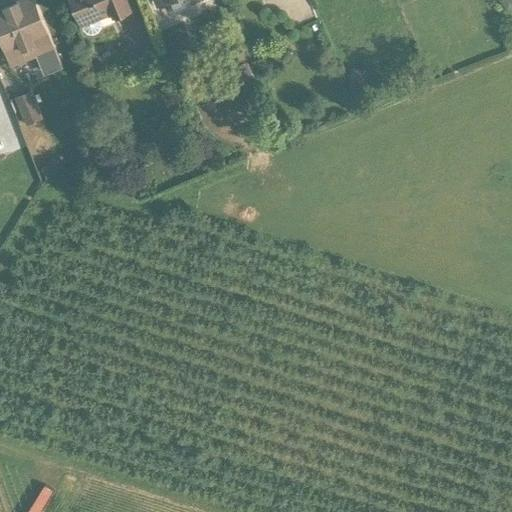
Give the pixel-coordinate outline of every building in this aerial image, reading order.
[(54,47),(35,0),(12,0),(0,5),(0,40),(10,66),(54,47)] [(69,0),(80,25),(81,25),(83,29),(87,32),(92,33),(97,31),(100,26),(101,22),(99,17),(110,13),(112,17),(132,9),(128,0),(69,0)] [(352,65),(350,86),(375,87),(376,67),(352,65)] [(30,90),(13,97),(25,125),(42,118),(30,90)] [(57,154),(41,168),(45,180),(61,163),(58,156),(57,154)]
